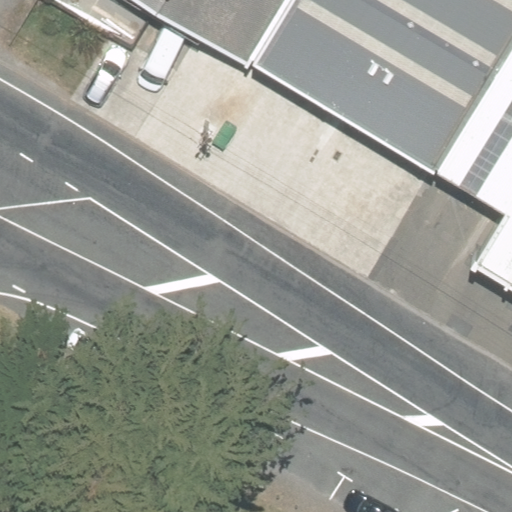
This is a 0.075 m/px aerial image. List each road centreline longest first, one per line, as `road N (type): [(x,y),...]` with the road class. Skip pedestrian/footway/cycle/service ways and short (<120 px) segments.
road 1 (unclassified): [(0,119),(511,434)]
road 2 (unclassified): [(511,504),(0,238)]
